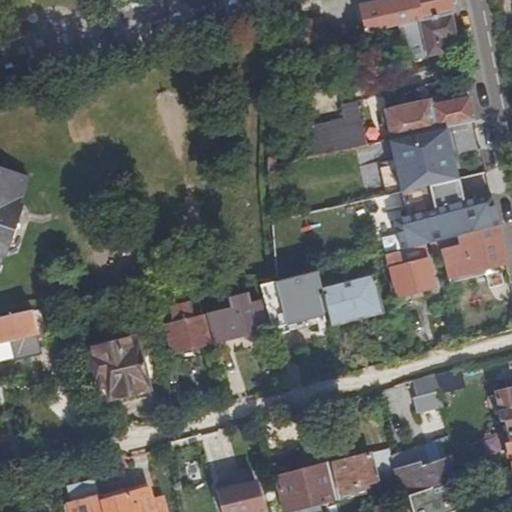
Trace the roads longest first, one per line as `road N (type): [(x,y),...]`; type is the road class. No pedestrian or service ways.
road 1 (residential): [(0,471),(511,345)]
road 2 (residential): [(473,0),(511,192)]
